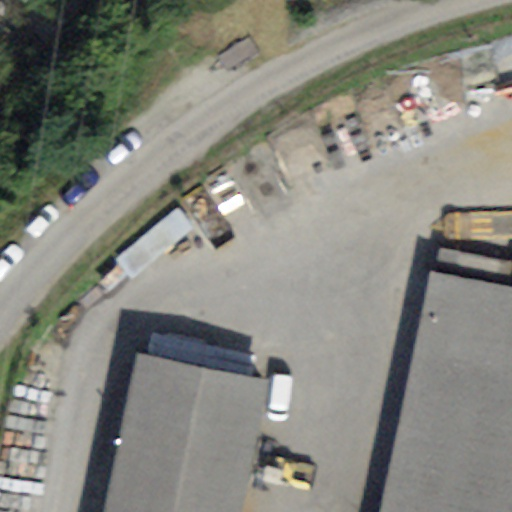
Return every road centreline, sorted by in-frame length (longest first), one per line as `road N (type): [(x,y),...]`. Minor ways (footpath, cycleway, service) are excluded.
road 1 (unclassified): [(412,0),(337,24),(140,152),(28,281),(0,337)]
road 2 (unknown): [(68,511),(111,351),(127,328),(200,280),(337,220)]
road 3 (unknown): [(337,220),(299,511)]
road 4 (unknown): [(337,220),(511,147)]
